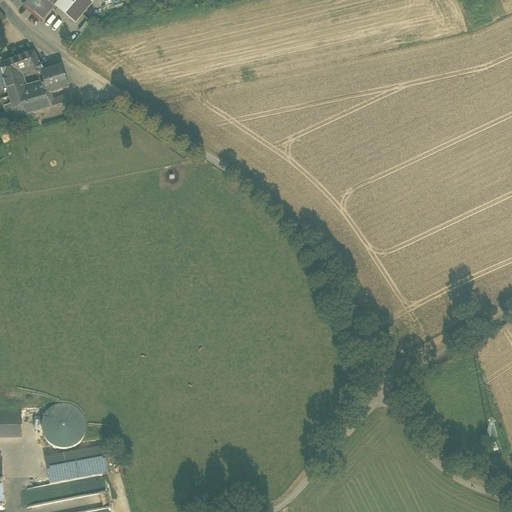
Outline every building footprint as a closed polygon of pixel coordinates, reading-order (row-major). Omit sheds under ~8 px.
[(56,7),(75,23),(94,0),(28,0),(24,5),(43,22),(56,7)] [(26,69),(33,66),(40,64),(34,53),(15,59),(19,73),(27,70),(26,69)] [(0,55),(0,91),(23,85),(19,73),(15,59),(3,64),(0,55)] [(44,72),(40,64),(33,66),(35,71),(37,75),(38,74),(41,73),(44,72)] [(24,76),(35,71),(33,66),(26,69),(27,70),(19,73),(23,85),(26,93),(36,90),(34,84),(27,86),(24,76)] [(45,87),(47,95),(48,95),(51,94),(69,88),(62,66),(44,72),(41,73),(43,79),(43,82),(45,87)] [(34,84),(36,90),(45,87),(43,82),(41,82),(34,84)] [(23,85),(0,91),(0,95),(2,102),(1,102),(6,114),(6,113),(8,121),(52,108),(50,101),(53,100),(51,94),(48,95),(47,95),(45,87),(36,90),(26,93),(23,85)] [(50,101),(52,108),(71,103),(73,102),(71,95),(53,100),(50,101)] [(6,114),(0,115),(0,123),(8,121),(6,113),(6,114)] [(55,448),(65,450),(74,448),(81,443),(86,435),(87,425),(84,416),(77,410),(69,406),(60,406),(51,410),(45,417),(42,426),(43,435),(48,443),(55,448)] [(0,436),(21,436),(21,410),(0,410),(0,436)] [(45,460),(50,485),(109,473),(104,448),(45,460)]
